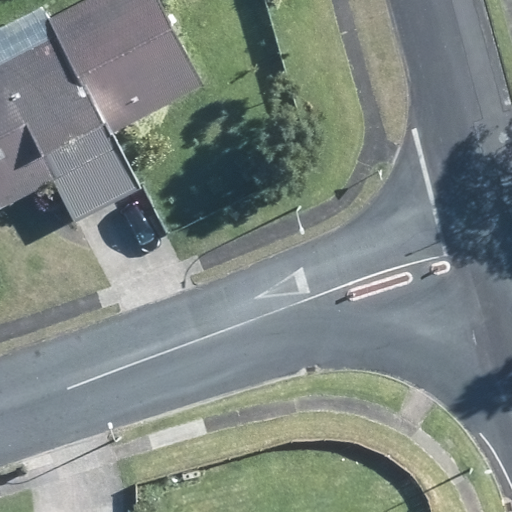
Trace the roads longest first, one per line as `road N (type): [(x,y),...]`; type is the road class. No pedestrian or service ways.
road 1 (residential): [(0,408),(496,253)]
road 2 (residential): [(496,253),(430,0)]
